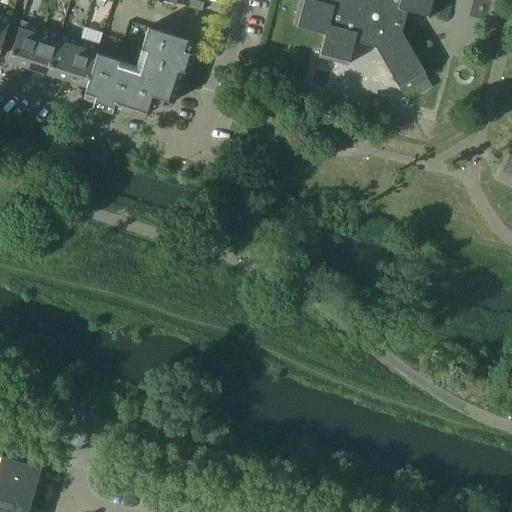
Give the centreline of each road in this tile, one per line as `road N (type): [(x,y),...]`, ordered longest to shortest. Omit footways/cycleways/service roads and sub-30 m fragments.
road 1 (residential): [(227,0),(221,21),(229,39),(208,117),(169,151),(99,132),(92,115),(0,85)]
road 2 (residential): [(382,511),(92,429)]
